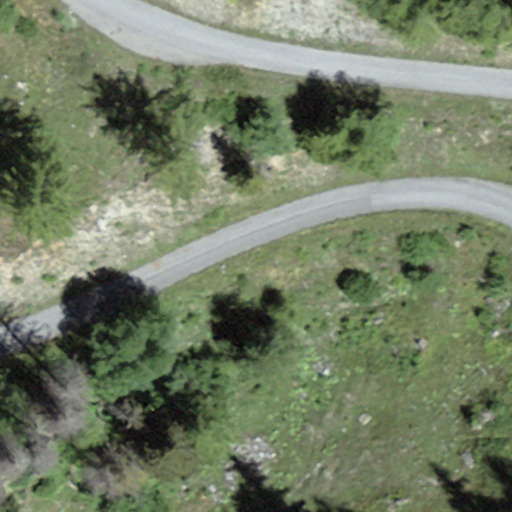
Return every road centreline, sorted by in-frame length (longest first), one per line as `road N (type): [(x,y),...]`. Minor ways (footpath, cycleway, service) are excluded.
road 1 (unclassified): [(511,207),(469,192),(384,194),(294,217),(73,310),(0,332)]
road 2 (unclassified): [(101,0),(154,26),(248,50),(511,88)]
